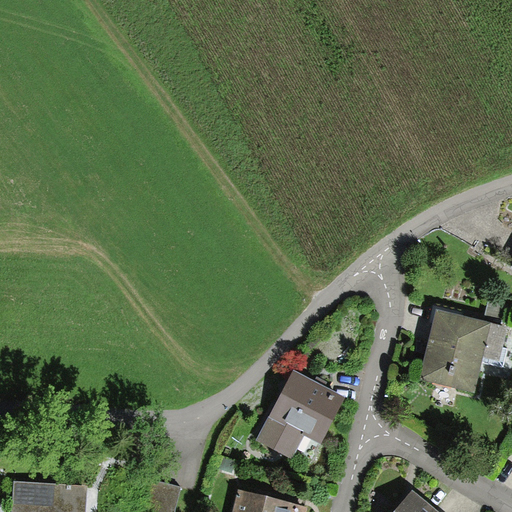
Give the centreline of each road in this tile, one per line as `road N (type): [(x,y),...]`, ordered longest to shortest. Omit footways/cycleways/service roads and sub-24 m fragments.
road 1 (residential): [(0,417),(149,424),(219,407),(372,260)]
road 2 (residential): [(363,429),(390,312),(372,260)]
road 3 (residential): [(363,429),(383,432),(511,505)]
road 4 (residential): [(372,260),(436,211),(511,181)]
